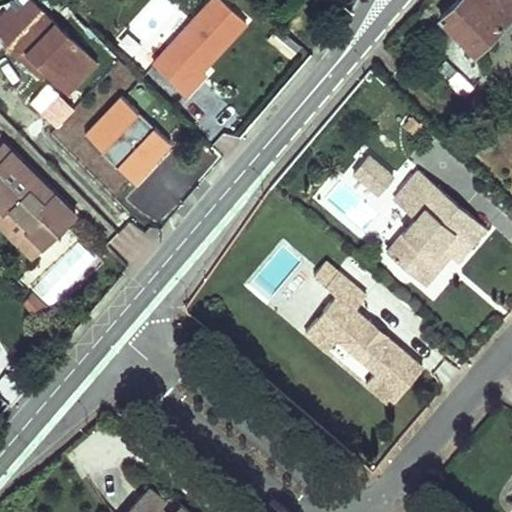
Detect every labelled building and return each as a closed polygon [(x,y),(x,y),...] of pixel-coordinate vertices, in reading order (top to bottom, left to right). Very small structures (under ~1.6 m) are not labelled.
[(88,52),(34,0),(28,0),(18,11),(11,4),(0,16),(0,37),(21,57),(24,55),(28,50),(48,69),(60,81),(88,52)] [(249,20),(226,0),(213,0),(156,61),(180,83),(204,57),(209,62),(249,20)] [(511,0),(456,0),(441,15),(475,51),(511,15),(511,0)] [(28,50),(24,55),(43,73),(48,69),(28,50)] [(96,59),(88,52),(60,81),(68,89),(96,59)] [(178,85),(188,94),(213,67),(209,62),(204,57),(180,83),(178,85)] [(446,58),(436,69),(448,81),(458,70),(446,58)] [(458,70),(448,81),(463,96),(475,85),(458,70)] [(57,90),(39,109),(56,124),(74,105),(57,90)] [(11,209),(47,245),(77,214),(4,140),(0,144),(0,202),(8,211),(11,209)] [(382,189),(394,169),(365,150),(352,170),(382,189)] [(485,226),(418,167),(394,196),(415,215),(386,249),(416,275),(442,247),(451,255),(457,261),(485,226)] [(0,221),(35,256),(47,245),(11,209),(8,211),(0,202),(0,221)] [(442,247),(416,275),(426,284),(451,255),(442,247)] [(337,293),(305,331),(326,349),(334,340),(356,338),(370,350),(374,372),(364,381),(390,403),(422,366),(386,335),(383,339),(367,327),(371,323),(353,308),(366,293),(337,269),(324,283),(337,293)] [(371,323),(367,327),(383,339),(386,335),(388,333),(373,320),(371,323)] [(150,486),(127,511),(188,511),(178,503),(170,511),(167,511),(159,505),(165,498),(150,486)]
